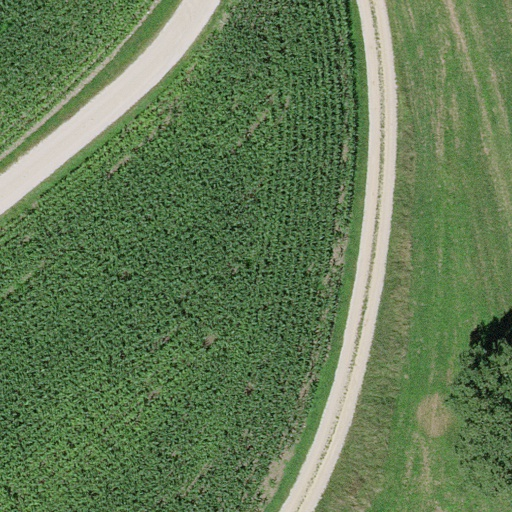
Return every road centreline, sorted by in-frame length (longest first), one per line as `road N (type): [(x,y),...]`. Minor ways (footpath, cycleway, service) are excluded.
road 1 (track): [(359,0),(372,49),(368,192),(353,319),(324,434),(290,511)]
road 2 (track): [(194,0),(171,38),(0,191)]
